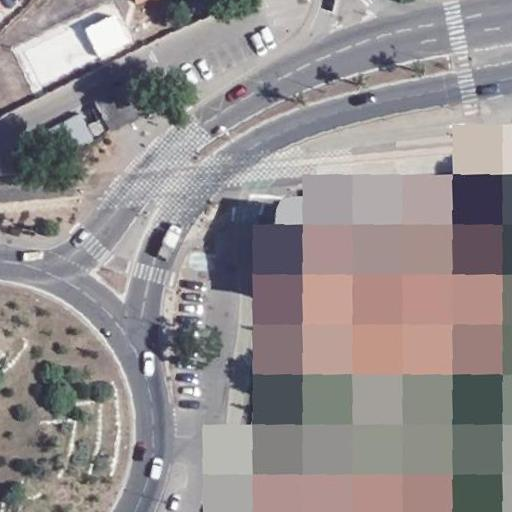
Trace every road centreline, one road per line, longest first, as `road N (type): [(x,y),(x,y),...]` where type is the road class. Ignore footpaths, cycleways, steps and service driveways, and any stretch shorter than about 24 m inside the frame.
road 1 (primary): [(511,10),(413,26),(324,54),(228,106),(152,172)]
road 2 (primary): [(186,198),(282,129),(511,76)]
road 3 (primary): [(133,511),(155,430),(137,352)]
road 4 (primary): [(137,352),(149,271),(186,198)]
road 5 (primary): [(152,172),(93,242),(41,268)]
road 6 (primary): [(137,352),(80,287),(41,268)]
